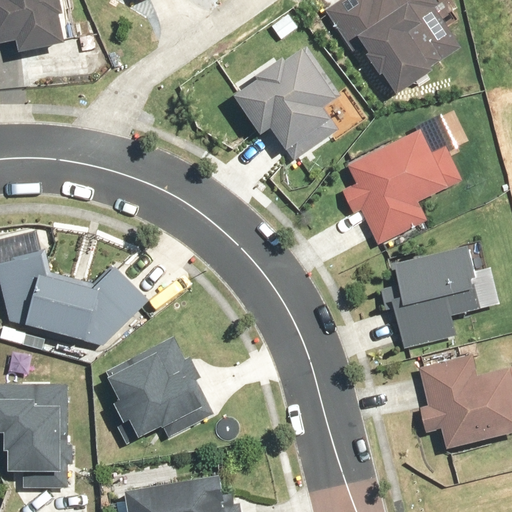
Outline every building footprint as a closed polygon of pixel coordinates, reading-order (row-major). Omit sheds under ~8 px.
[(0,0),(0,45),(17,42),(19,51),(66,41),(61,16),(64,15),(61,0),(0,0)] [(341,0),(327,9),(353,49),(363,42),(397,95),(436,70),(434,66),(463,48),(437,7),(441,5),(437,0),(341,0)] [(309,46),(236,95),(263,135),(272,129),(294,160),(341,129),(327,109),(344,97),(309,46)] [(360,183),(343,192),(355,216),(362,212),(379,245),(429,220),(421,203),(466,180),(448,146),(434,153),(422,130),(351,165),(360,183)] [(401,286),(381,290),(386,312),(396,309),(405,349),(458,338),(454,317),(500,307),(492,268),(476,272),(470,246),(396,262),(401,286)] [(96,283),(50,271),(46,253),(0,262),(0,275),(9,319),(103,344),(150,300),(116,264),(96,283)] [(176,336),(106,374),(117,394),(109,398),(122,421),(130,417),(140,436),(163,423),(169,432),(215,407),(197,374),(202,372),(191,353),(187,356),(176,336)] [(475,356),(420,368),(428,405),(421,407),(427,434),(443,430),(447,448),(511,433),(511,369),(479,376),(475,356)] [(0,381),(0,424),(13,425),(13,464),(27,464),(27,482),(70,482),(70,459),(76,459),(76,438),(71,438),(71,381),(0,381)] [(223,472),(126,488),(130,511),(242,511),(239,491),(226,494),(223,472)]
